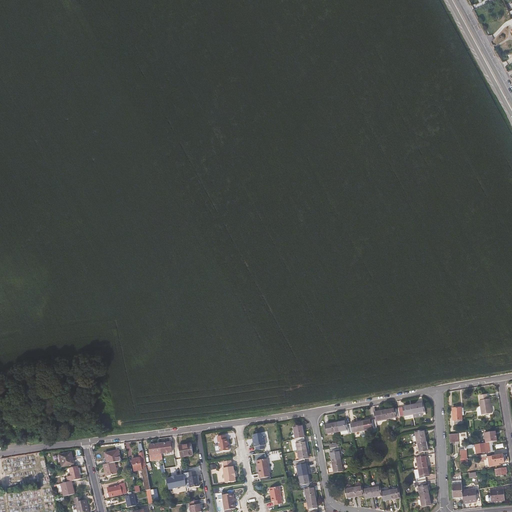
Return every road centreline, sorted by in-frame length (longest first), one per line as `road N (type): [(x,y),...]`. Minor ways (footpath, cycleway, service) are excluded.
road 1 (residential): [(369,511),(340,508),(328,496),(312,411)]
road 2 (tertiary): [(448,0),(511,116)]
road 3 (residential): [(312,411),(438,389)]
road 4 (residential): [(438,389),(444,511)]
